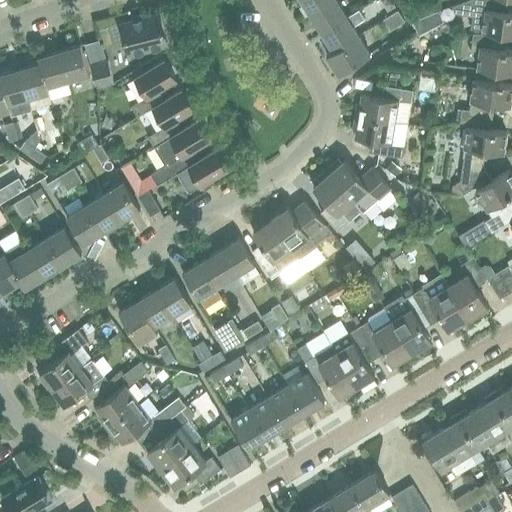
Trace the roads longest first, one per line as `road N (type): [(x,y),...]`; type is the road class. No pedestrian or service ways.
road 1 (residential): [(0,336),(268,180),(315,139),(326,124),(324,92),(267,0)]
road 2 (residential): [(147,511),(21,418),(0,392)]
road 3 (residential): [(223,511),(381,412)]
road 4 (residential): [(381,412),(511,332)]
